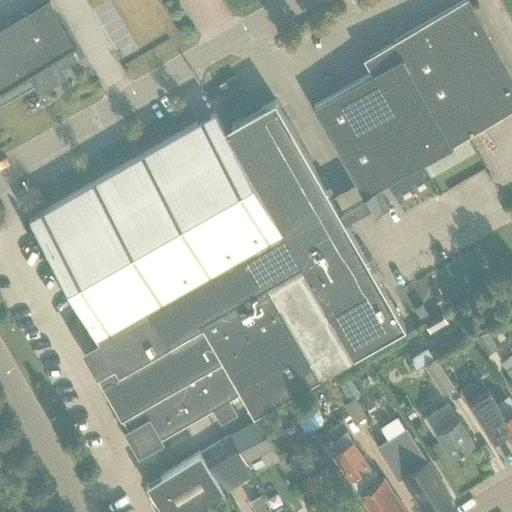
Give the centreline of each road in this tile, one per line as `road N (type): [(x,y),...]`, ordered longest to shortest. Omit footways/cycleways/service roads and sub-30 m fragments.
road 1 (unclassified): [(0,171),(303,0)]
road 2 (secondary): [(82,511),(0,364)]
